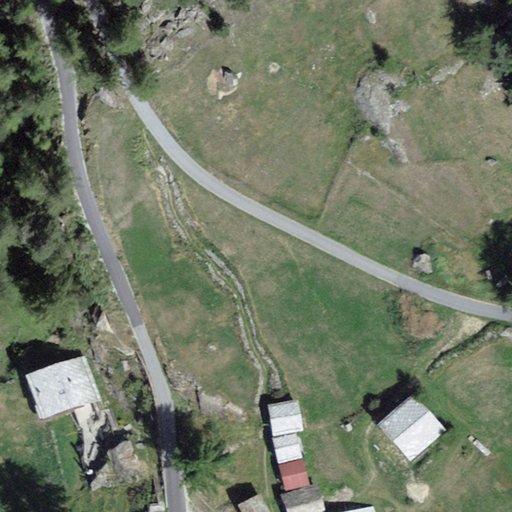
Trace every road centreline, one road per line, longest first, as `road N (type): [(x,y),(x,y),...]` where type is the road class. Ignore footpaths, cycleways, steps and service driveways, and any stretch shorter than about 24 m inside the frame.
road 1 (track): [(176,511),(147,339),(84,179),(68,75),(45,0)]
road 2 (track): [(152,125),(191,174),(313,243),(421,292),(511,313)]
road 3 (track): [(94,0),(152,125)]
